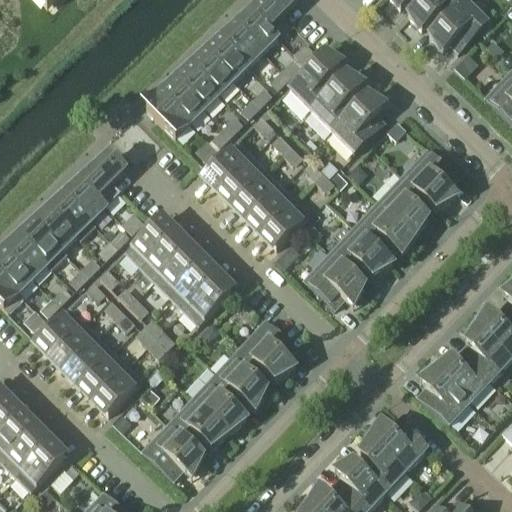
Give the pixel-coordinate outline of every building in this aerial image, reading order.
[(0,0),(0,87),(95,0),(0,0)] [(268,36),(268,35),(296,7),(289,0),(272,0),(253,19),(252,20),(268,36)] [(413,17),(429,0),(386,0),(385,1),(399,15),(405,9),(413,16),(413,17)] [(435,38),(464,8),(456,0),(429,0),(413,17),(413,16),(407,22),(420,36),(427,30),(434,37),(435,38)] [(486,28),(485,28),(464,8),(435,38),(434,37),(428,43),(442,57),(448,51),(456,59),(486,29),(486,28)] [(252,20),(253,19),(250,17),(235,32),(262,59),(277,44),(268,35),(268,36),(252,20)] [(247,73),(262,59),(235,32),(221,46),(247,73)] [(233,87),(247,73),(221,46),(206,60),(233,87)] [(492,46),(485,53),(496,63),(502,56),(492,46)] [(303,71),(312,61),(302,51),(293,61),(303,71)] [(218,102),(233,87),(206,60),(192,75),(218,102)] [(332,80),(338,73),(324,60),(288,96),(310,118),(340,87),(339,87),(332,80)] [(453,74),(463,84),(477,69),(467,60),(453,74)] [(288,85),(298,75),(290,68),(280,77),(288,85)] [(204,116),(218,102),(192,75),(177,89),(204,116)] [(278,95),(288,85),(280,77),(271,87),(278,95)] [(511,80),(509,78),(484,104),(511,130),(511,80)] [(353,101),(359,94),(345,81),(339,87),(340,87),(310,118),(331,139),(361,109),(360,108),(353,101)] [(189,130),(204,116),(177,89),(163,103),(189,130)] [(259,114),(269,104),(261,96),(251,106),(259,114)] [(163,103),(161,100),(145,116),(147,118),(145,120),(149,125),(151,122),(174,145),(189,130),(163,103)] [(374,122),(380,116),(366,102),(360,108),(361,109),(331,139),(352,159),(352,160),(353,161),(383,130),(374,122)] [(249,123),(259,114),(251,106),(242,116),(249,123)] [(262,141),(270,133),(260,124),(253,131),(262,141)] [(230,142),(240,133),(232,125),(222,135),(230,142)] [(403,138),(396,132),(387,142),(393,148),(403,138)] [(220,152),(230,142),(222,135),(212,144),(220,152)] [(282,161),(290,153),(280,143),(272,151),(282,161)] [(310,158),(316,152),(308,144),(302,151),(310,158)] [(206,166),(215,157),(205,147),(196,156),(206,166)] [(217,197),(249,165),(234,150),(202,182),(211,190),(208,193),(211,196),(214,193),(217,197)] [(292,171),(299,163),(290,153),(282,161),(292,171)] [(447,196),(456,186),(425,157),(400,183),(431,213),(435,217),(455,204),(455,203),(454,203),(447,196)] [(121,168),(118,170),(109,161),(81,189),(80,190),(96,205),(105,214),(119,200),(111,191),(125,177),(123,175),(125,172),(121,168)] [(231,211),(264,179),(249,165),(217,197),(225,205),(223,207),(226,210),(228,208),(231,211)] [(314,187),(321,179),(312,170),(304,177),(314,187)] [(357,189),(366,179),(356,171),(347,180),(357,189)] [(323,178),(324,181),(328,184),(335,177),(332,175),(326,175),(323,178)] [(246,226),(278,194),(264,179),(231,211),(239,219),(237,222),(240,225),(242,222),(246,226)] [(323,197),(331,189),(321,179),(314,187),(323,197)] [(347,189),(336,179),(329,186),(340,196),(347,189)] [(423,222),(431,213),(400,183),(376,209),(413,244),(426,227),(427,226),(423,222)] [(80,190),(81,189),(78,187),(63,202),(90,228),(91,228),(105,214),(96,205),(80,190)] [(260,240),(292,208),(278,194),(246,226),(254,234),(251,236),(254,239),(257,237),(260,240)] [(91,228),(90,228),(63,202),(49,216),(75,243),(79,248),(95,232),(91,228)] [(275,255),(307,223),(292,208),(260,240),(268,248),(266,251),(269,254),(271,251),(275,255)] [(400,262),(413,244),(376,209),(352,235),(383,264),(384,263),(392,254),(399,261),(399,262),(400,262)] [(75,243),(49,216),(34,230),(61,257),(62,257),(75,243)] [(131,241),(140,231),(130,221),(121,231),(131,241)] [(163,228),(161,230),(157,226),(125,258),(140,273),(172,241),(164,233),(166,231),(163,228)] [(62,257),(61,257),(34,230),(20,245),(46,272),(50,277),(66,261),(62,257)] [(384,263),(383,264),(352,235),(328,260),(359,290),(359,289),(368,280),(372,284),(373,283),(392,271),(384,263)] [(116,255),(126,245),(118,238),(109,247),(116,255)] [(178,242),(175,245),(172,241),(140,273),(154,288),(186,256),(178,248),(181,245),(178,242)] [(32,286),(46,272),(20,245),(5,259),(32,286)] [(107,265),(116,255),(109,247),(99,257),(107,265)] [(192,257),(190,259),(186,256),(154,288),(168,302),(201,270),(193,262),(195,260),(192,257)] [(18,300),(32,286),(5,259),(0,264),(0,282),(18,300)] [(359,289),(359,290),(328,260),(303,287),(334,316),(343,306),(351,313),(350,313),(352,314),(363,293),(359,289)] [(87,284),(97,274),(89,266),(80,276),(87,284)] [(206,271),(204,274),(201,270),(168,302),(183,317),(215,285),(207,276),(209,274),(206,271)] [(78,293),(87,284),(80,276),(70,286),(78,293)] [(108,294),(116,286),(106,276),(99,284),(108,294)] [(0,282),(0,312),(7,320),(23,304),(18,300),(0,282)] [(221,286),(219,288),(215,285),(183,317),(198,332),(230,300),(221,291),(224,289),(221,286)] [(94,307),(102,299),(93,290),(85,298),(94,307)] [(511,327),(511,292),(501,301),(502,302),(508,307),(500,316),(511,327)] [(58,313),(68,303),(60,295),(51,305),(58,313)] [(128,314),(136,306),(126,296),(118,304),(128,314)] [(49,322),(58,313),(51,305),(41,314),(49,322)] [(137,323),(145,316),(136,306),(128,314),(137,323)] [(114,327),(122,319),(112,310),(104,317),(114,327)] [(49,363),(81,331),(66,316),(34,348),(43,357),(41,359),(43,362),(46,360),(49,363)] [(510,367),(511,365),(511,327),(500,316),(492,324),(487,318),(486,318),(475,334),(510,367)] [(34,336),(44,327),(34,317),(24,326),(34,336)] [(124,337),(131,329),(122,319),(114,327),(124,337)] [(154,345),(161,338),(152,328),(144,336),(154,345)] [(286,367),(295,357),(264,328),(239,354),(270,384),(273,388),(294,375),(293,374),(286,367)] [(218,335),(212,329),(201,340),(206,346),(218,335)] [(63,377),(96,345),(81,331),(49,363),(57,371),(55,373),(58,376),(60,374),(63,377)] [(490,389),(510,367),(475,334),(465,348),(464,349),(466,351),(459,359),(490,389)] [(146,353),(154,345),(144,336),(136,344),(146,353)] [(163,355),(171,347),(161,338),(154,345),(163,355)] [(78,392),(110,360),(96,345),(63,377),(72,386),(69,388),(72,391),(74,388),(78,392)] [(156,363),(163,355),(154,345),(146,353),(156,363)] [(270,384),(239,354),(215,380),(246,409),(245,410),(254,418),(265,398),(265,397),(261,393),(270,384)] [(469,410),(490,389),(459,359),(451,367),(449,365),(448,366),(434,377),(469,410)] [(92,406),(124,374),(110,360),(78,392),(86,400),(84,402),(87,405),(89,403),(92,406)] [(107,421),(139,389),(124,374),(92,406),(100,415),(98,417),(101,420),(103,417),(107,421)] [(146,385),(151,389),(153,392),(163,381),(156,374),(146,385)] [(448,433),(469,410),(434,377),(419,388),(419,389),(420,389),(425,395),(417,403),(448,433)] [(237,419),(245,410),(246,409),(215,380),(190,406),(228,441),(245,427),(245,426),(244,426),(237,419)] [(211,454),(228,441),(190,406),(166,431),(198,461),(198,460),(206,451),(210,455),(211,454)] [(10,409),(8,411),(4,407),(0,411),(0,440),(19,422),(11,414),(13,411),(10,409)] [(130,430),(120,421),(113,429),(122,438),(130,430)] [(24,423),(22,425),(19,422),(0,440),(0,467),(1,468),(33,436),(25,428),(27,426),(24,423)] [(405,479),(426,456),(395,427),(387,436),(381,430),(380,429),(369,446),(405,479)] [(511,429),(502,440),(511,450),(511,429)] [(198,460),(198,461),(166,431),(141,458),(172,487),(182,477),(189,484),(190,485),(202,464),(198,460)] [(39,438),(36,440),(33,436),(1,468),(15,483),(47,451),(39,443),(42,440),(39,438)] [(384,500),(405,479),(369,446),(360,460),(359,461),(361,463),(354,471),(353,471),(384,500)] [(53,452),(51,454),(47,451),(15,483),(30,498),(62,466),(54,457),(56,455),(53,452)] [(353,471),(354,471),(352,469),(334,479),(334,480),(340,485),(332,493),(352,511),(373,511),(384,500),(353,471)] [(72,485),(78,479),(70,471),(64,478),(72,485)] [(308,511),(352,511),(332,493),(325,501),(319,496),(318,495),(308,511)] [(53,503),(45,496),(37,505),(44,511),(53,503)] [(115,511),(102,499),(90,511),(115,511)]
